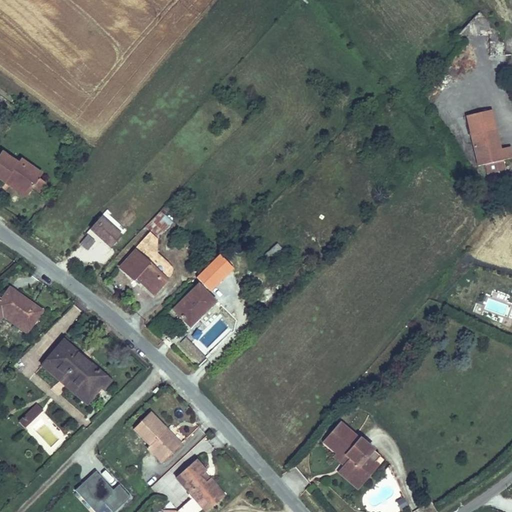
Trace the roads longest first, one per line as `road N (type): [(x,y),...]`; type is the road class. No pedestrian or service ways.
road 1 (unclassified): [(0,240),(128,335),(303,511)]
road 2 (unknown): [(160,365),(45,488)]
